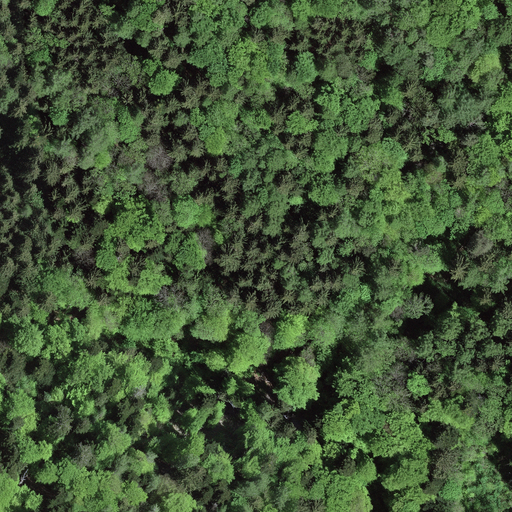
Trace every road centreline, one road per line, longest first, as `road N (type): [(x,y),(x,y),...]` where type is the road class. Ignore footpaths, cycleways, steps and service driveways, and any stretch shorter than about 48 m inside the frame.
road 1 (track): [(366,0),(382,110),(437,190),(511,266)]
road 2 (track): [(0,395),(150,461),(154,511)]
road 3 (track): [(366,0),(427,55),(468,74),(511,81)]
